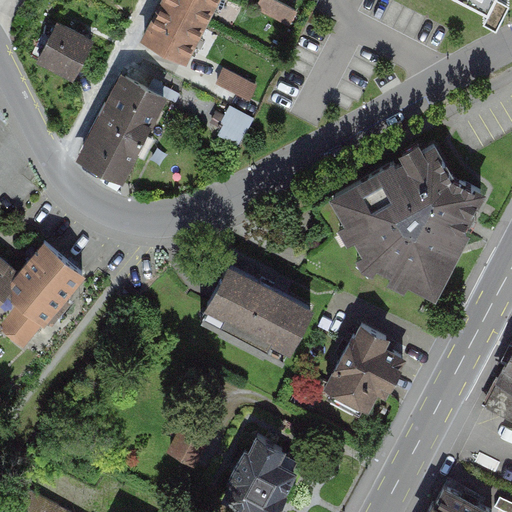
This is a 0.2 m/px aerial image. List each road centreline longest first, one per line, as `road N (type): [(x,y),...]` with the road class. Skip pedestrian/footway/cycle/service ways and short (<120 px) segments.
road 1 (residential): [(511,44),(199,211),(126,215),(80,193),(58,169)]
road 2 (primary): [(383,511),(511,269)]
road 3 (residential): [(58,169),(151,0)]
road 4 (residential): [(58,169),(0,60)]
